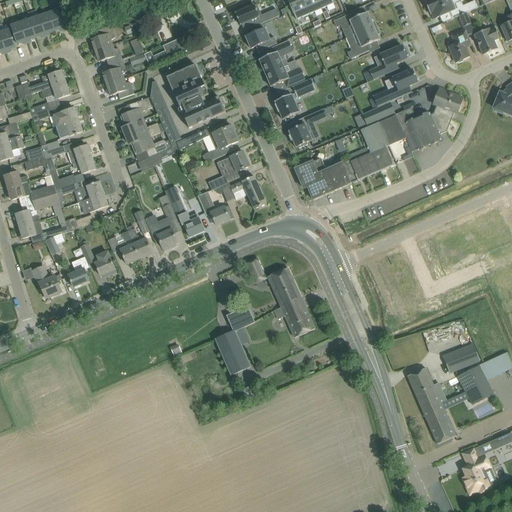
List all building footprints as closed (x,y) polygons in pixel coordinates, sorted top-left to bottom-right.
[(287,0),(296,20),(307,16),(309,15),(302,0),(287,0)] [(302,0),(309,15),(321,9),(316,0),(302,0)] [(316,0),(321,9),(334,4),(331,0),(316,0)] [(425,0),(426,1),(425,2),(427,8),(446,0),(425,0)] [(461,2),(460,2),(459,0),(446,0),(427,8),(430,15),(432,14),(434,19),(449,13),(452,19),(459,16),(466,13),(478,8),(475,1),(463,6),(461,2)] [(242,11),(235,14),(240,26),(242,25),(252,21),(254,27),(279,17),(276,9),(262,16),(257,5),(250,8),(249,6),(241,9),(242,11)] [(65,30),(63,23),(59,10),(49,14),(55,31),(60,29),(61,32),(65,30)] [(353,36),(376,26),(372,18),(370,19),(368,13),(355,19),(353,13),(334,22),(337,28),(344,25),(345,29),(350,27),(353,36)] [(475,34),(471,24),(466,13),(459,16),(465,31),(468,37),(475,34)] [(50,33),(55,31),(49,14),(40,17),(46,37),(50,35),(50,33)] [(511,15),(509,16),(511,22),(501,26),(508,43),(509,42),(509,43),(511,43),(511,42),(511,15)] [(42,38),(46,37),(40,17),(30,20),(36,38),(41,36),(42,38)] [(31,39),(36,38),(30,20),(21,23),(27,43),(32,42),(31,39)] [(23,44),(27,43),(21,23),(11,27),(14,34),(17,44),(22,42),(23,44)] [(376,26),(353,36),(357,44),(354,46),(356,50),(348,54),(351,60),(370,51),(367,46),(380,40),(377,35),(379,34),(376,26)] [(92,52),(113,45),(111,41),(115,38),(111,27),(106,28),(97,32),(99,37),(94,39),(94,40),(94,43),(92,43),(93,44),(92,44),(92,52)] [(251,35),(246,38),(251,49),(256,47),(258,52),(281,43),(278,36),(273,38),(268,28),(258,32),(258,30),(250,34),(251,35)] [(499,39),(495,30),(495,28),(489,30),(489,29),(474,36),(483,56),(497,50),(494,41),(499,39)] [(15,48),(12,38),(9,31),(0,33),(0,34),(6,53),(11,52),(10,50),(15,48)] [(465,31),(452,36),(456,45),(449,48),(456,63),(457,63),(459,64),(463,62),(463,60),(470,57),(466,48),(472,45),(468,37),(465,31)] [(176,47),(185,42),(183,37),(163,46),(165,51),(153,57),(151,52),(144,55),(150,68),(180,54),(176,47)] [(272,55),(259,61),(262,66),(260,67),(263,75),(288,65),(284,56),(286,56),(283,51),(291,48),(288,41),(270,50),(272,55)] [(180,54),(186,52),(189,50),(185,42),(176,47),(180,54)] [(134,46),(138,56),(143,53),(139,44),(134,46)] [(108,66),(123,61),(119,49),(114,50),(113,45),(92,52),(96,59),(97,58),(98,59),(100,59),(101,62),(106,60),(108,66)] [(380,56),(384,65),(369,72),(373,81),(389,74),(386,69),(408,59),(406,56),(408,55),(405,48),(403,49),(402,46),(380,56)] [(143,54),(130,59),(132,67),(146,62),(143,54)] [(103,86),(124,79),(123,75),(127,72),(123,61),(108,66),(110,71),(105,73),(106,77),(104,77),(104,78),(103,78),(104,86),(103,86)] [(166,78),(189,129),(226,113),(222,105),(217,107),(214,100),(219,98),(219,97),(207,102),(204,97),(209,95),(208,95),(205,96),(201,89),(205,87),(202,80),(198,81),(195,75),(199,73),(195,65),(166,78)] [(288,65),(263,75),(267,83),(269,83),(271,88),(273,87),(284,82),(286,88),(287,88),(305,80),(300,68),(291,72),(288,65)] [(388,90),(373,97),(378,108),(390,103),(403,98),(400,91),(409,87),(418,83),(412,70),(392,79),(396,87),(388,90)] [(42,92),(66,83),(62,71),(49,76),(50,81),(29,88),(28,83),(22,85),(26,97),(32,95),(42,92)] [(134,95),(131,85),(131,83),(126,83),(124,79),(103,86),(104,86),(108,93),(109,92),(109,93),(111,92),(113,96),(118,94),(120,100),(134,95)] [(282,99),(275,102),(276,105),(276,106),(279,113),(279,112),(283,121),(285,120),(286,122),(294,118),(293,116),(299,114),(293,100),(316,90),(311,79),(292,87),(295,94),(282,99)] [(152,83),(150,98),(169,140),(172,148),(176,146),(174,143),(182,140),(156,81),(153,83),(152,83)] [(11,82),(5,83),(7,91),(14,89),(11,82)] [(56,96),(57,100),(70,95),(66,83),(42,92),(44,100),(56,96)] [(511,83),(506,89),(507,90),(502,94),(500,93),(494,109),(511,116),(511,83)] [(27,99),(26,97),(22,85),(16,87),(20,101),(27,99)] [(433,114),(447,132),(454,113),(457,114),(463,99),(440,89),(434,105),(437,106),(433,114)] [(152,108),(148,99),(127,106),(127,107),(129,106),(132,113),(120,117),(124,128),(144,120),(141,112),(152,108)] [(378,108),(362,115),(367,126),(368,128),(396,116),(390,103),(378,108)] [(32,116),(50,110),(48,104),(30,110),(31,112),(32,116)] [(0,107),(0,120),(8,118),(5,106),(0,107)] [(58,127),(78,120),(74,108),(54,115),(58,127)] [(40,121),(52,116),(50,110),(32,116),(33,119),(37,132),(41,131),(43,127),(43,123),(40,121)] [(290,131),(289,132),(291,136),(289,137),(291,142),(293,141),(296,148),(298,147),(299,149),(308,145),(307,143),(312,141),(309,134),(312,133),(309,125),(313,124),(322,119),(327,118),(323,110),(298,121),(301,126),(290,131)] [(33,119),(32,116),(31,112),(8,119),(10,125),(33,119)] [(447,132),(433,114),(430,115),(430,113),(400,126),(410,148),(412,152),(417,149),(418,151),(441,140),(439,135),(447,132)] [(350,161),(343,164),(344,166),(349,178),(352,183),(358,180),(358,181),(393,166),(390,156),(386,147),(389,146),(396,143),(406,139),(400,126),(397,118),(396,116),(368,128),(361,131),(371,154),(351,162),(350,161)] [(75,135),(76,136),(78,135),(77,134),(83,132),(78,120),(58,127),(56,128),(61,140),(75,135)] [(130,145),(131,145),(151,137),(151,136),(165,131),(161,123),(158,125),(157,123),(147,128),(144,120),(124,128),(123,128),(127,139),(134,137),(136,142),(130,145)] [(0,148),(23,142),(22,137),(12,139),(8,126),(0,128),(0,148)] [(226,147),(232,145),(239,142),(232,126),(210,136),(209,136),(209,137),(215,150),(205,154),(205,155),(202,157),(205,164),(220,158),(229,154),(226,147)] [(182,140),(174,143),(176,146),(178,151),(209,137),(209,136),(210,136),(207,129),(182,140)] [(58,142),(46,146),(42,133),(38,134),(42,148),(43,153),(60,148),(58,142)] [(159,154),(168,150),(165,142),(164,140),(154,144),(151,137),(131,145),(135,155),(147,151),(149,157),(147,158),(147,159),(150,157),(159,154)] [(13,158),(11,152),(25,148),(23,142),(0,148),(0,160),(0,162),(13,158)] [(68,153),(72,164),(91,158),(87,146),(68,153)] [(52,158),(66,153),(64,147),(60,148),(43,153),(45,157),(50,172),(56,170),(52,158)] [(407,156),(402,158),(403,161),(412,157),(408,147),(405,149),(407,156)] [(45,157),(43,153),(42,148),(26,152),(29,162),(45,157)] [(237,172),(240,171),(250,167),(243,152),(234,156),(231,157),(233,163),(226,167),(229,175),(237,171),(237,172)] [(159,154),(150,157),(153,164),(161,160),(159,154)] [(50,172),(45,157),(29,162),(25,163),(27,171),(44,166),(48,177),(51,176),(50,172)] [(83,174),(86,173),(96,170),(91,158),(72,164),(72,165),(73,165),(75,170),(80,168),(83,174)] [(343,164),(326,171),(321,159),(313,163),(313,162),(295,170),(304,189),(308,187),(313,201),(352,184),(352,183),(343,164)] [(27,177),(20,179),(18,173),(14,173),(5,176),(8,188),(28,182),(27,177)] [(100,181),(111,178),(110,173),(99,175),(100,181)] [(220,187),(229,183),(225,175),(209,183),(213,191),(220,187)] [(55,190),(76,183),(73,176),(53,183),(55,190)] [(248,196),(250,201),(254,210),(267,205),(254,177),(231,187),(229,183),(220,187),(227,202),(235,198),(237,201),(248,196)] [(55,190),(53,183),(47,185),(48,187),(31,192),(28,182),(8,188),(12,201),(25,197),(24,194),(31,192),(33,201),(57,194),(55,190)] [(63,196),(78,190),(76,183),(55,190),(57,194),(60,204),(65,202),(63,196)] [(85,201),(104,195),(100,183),(94,185),(81,189),(85,201)] [(177,191),(175,192),(173,185),(164,189),(167,195),(177,219),(180,227),(184,225),(190,238),(204,232),(199,218),(190,222),(177,191)] [(63,214),(60,204),(57,194),(33,201),(36,211),(30,213),(29,211),(16,215),(20,227),(40,221),(37,211),(53,206),(56,217),(57,216),(63,214)] [(212,210),(205,194),(198,197),(205,214),(212,210)] [(95,211),(99,210),(108,207),(104,195),(85,201),(89,212),(95,210),(95,211)] [(170,223),(177,219),(167,195),(159,199),(163,208),(170,223)] [(211,213),(213,217),(217,226),(234,219),(229,206),(211,213)] [(141,212),(135,214),(143,234),(149,231),(141,212)] [(495,212),(485,217),(495,240),(504,236),(506,241),(511,238),(511,235),(506,222),(500,225),(495,212)] [(68,233),(65,222),(63,214),(57,216),(60,225),(61,225),(62,228),(43,234),(45,240),(68,233)] [(68,233),(94,224),(91,216),(77,221),(76,219),(65,222),(68,233)] [(480,234),(472,237),(481,257),(490,253),(486,244),(495,240),(485,217),(474,221),(480,234)] [(161,228),(159,224),(160,224),(158,219),(150,222),(153,227),(159,240),(163,249),(164,252),(177,247),(176,244),(178,243),(172,230),(170,225),(161,228)] [(23,239),(36,235),(36,234),(43,232),(40,221),(20,227),(21,232),(18,233),(21,240),(23,239)] [(464,226),(455,230),(463,247),(472,243),(464,226)] [(141,241),(138,236),(135,229),(128,232),(140,259),(152,254),(148,245),(146,239),(141,241)] [(455,230),(446,234),(454,251),(463,247),(455,230)] [(127,265),(140,259),(128,232),(122,235),(124,240),(117,243),(115,238),(108,241),(113,254),(121,251),(127,265)] [(446,234),(437,238),(442,248),(445,255),(454,251),(446,234)] [(54,238),(46,241),(52,256),(60,252),(54,238)] [(437,238),(428,242),(434,255),(436,259),(445,255),(442,248),(437,238)] [(88,245),(81,247),(89,264),(95,262),(88,245)] [(511,251),(498,258),(502,267),(511,262),(511,251)] [(115,270),(111,261),(108,253),(98,257),(100,262),(95,264),(96,267),(100,276),(115,270)] [(383,262),(374,266),(378,276),(396,269),(396,268),(390,254),(381,258),(383,262)] [(69,276),(70,279),(74,288),(89,281),(85,270),(89,268),(85,258),(72,263),(76,273),(69,276)] [(257,259),(246,263),(253,280),(265,275),(257,259)] [(511,262),(502,267),(506,276),(511,273),(511,262)] [(62,293),(58,284),(55,277),(49,280),(43,267),(32,271),(39,286),(40,285),(46,299),(62,293)] [(396,269),(378,276),(382,286),(400,278),(402,277),(398,267),(396,268),(396,269)] [(281,308),(275,311),(279,320),(285,317),(295,338),(315,329),(288,268),(268,277),(281,308)] [(400,278),(382,286),(386,295),(404,287),(400,278)] [(404,287),(386,295),(391,304),(408,297),(408,296),(404,287)] [(408,297),(391,304),(395,315),(413,307),(413,306),(427,300),(423,290),(408,296),(408,297)] [(248,307),(227,317),(234,332),(235,331),(245,327),(254,322),(248,307)] [(251,367),(241,345),(235,331),(217,339),(233,375),(251,367)] [(446,356),(452,372),(480,361),(474,345),(446,356)] [(494,394),(479,366),(458,377),(473,406),(494,394)] [(422,411),(441,403),(426,369),(408,377),(422,411)] [(437,445),(456,437),(441,403),(422,411),(437,445)] [(483,455),(494,450),(490,442),(473,450),(463,454),(468,467),(463,470),(467,480),(464,481),(470,496),(479,492),(480,494),(491,489),(483,471),(490,468),(485,456),(484,457),(483,455)]
